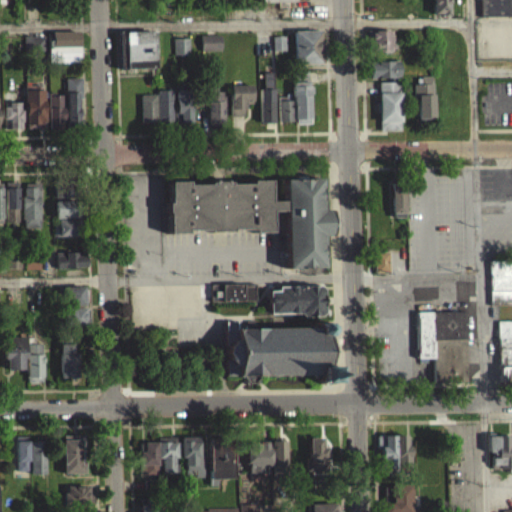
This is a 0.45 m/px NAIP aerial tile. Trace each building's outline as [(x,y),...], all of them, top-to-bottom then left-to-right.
[(295,9),(294,0),(259,0),(260,10),(295,9)] [(370,0),(370,18),(404,17),(403,0),(370,0)] [(430,0),(431,22),(448,22),(447,0),(430,0)] [(511,0),(472,0),(473,6),(478,6),(479,24),(511,23),(511,0)] [(366,30),(391,28),(392,49),(368,50),(366,30)] [(320,30),(322,61),(295,63),(294,31),(320,30)] [(48,31),(48,62),(80,61),(79,31),(48,31)] [(124,32),(154,31),(156,68),(125,69),(124,32)] [(200,33),(201,49),(221,49),(220,33),(200,33)] [(44,35),(44,48),(23,49),(23,35),(44,35)] [(285,35),(286,49),(273,50),(272,36),(285,35)] [(173,37),(174,53),(189,52),(189,36),(173,37)] [(219,42),(199,43),(199,59),(220,58),(219,42)] [(42,44),(22,44),(23,63),(43,62),(42,44)] [(284,58),(284,44),(271,44),(272,59),(284,58)] [(172,62),(188,62),(187,46),(171,46),(172,62)] [(369,60),(398,59),(398,79),(390,79),(390,77),(369,78),(369,60)] [(367,69),(368,87),(397,86),(397,68),(367,69)] [(272,71),(274,121),(260,122),(259,89),(264,88),(264,71),(272,71)] [(431,74),(432,116),(417,117),(417,100),(413,100),(413,83),(416,83),(416,77),(421,77),(421,75),(431,74)] [(65,77),(66,133),(79,133),(79,131),(82,131),(82,119),(79,119),(79,97),(82,97),(81,77),(65,77)] [(293,82),(295,123),(310,123),(309,81),(293,82)] [(379,81),(379,128),(400,128),(399,81),(379,81)] [(208,82),(208,122),(209,122),(209,127),(223,127),(223,104),(225,104),(225,94),(223,94),(223,89),(217,89),(217,82),(208,82)] [(230,84),(231,114),(245,114),(245,102),(252,102),(252,84),(230,84)] [(25,89),(43,88),(44,126),(26,126),(25,89)] [(157,89),(157,120),(173,120),(172,88),(157,89)] [(174,89),(175,128),(192,127),(191,88),(174,89)] [(63,93),(64,125),(61,125),(61,128),(50,129),(49,94),(63,93)] [(156,93),(157,120),(141,121),(140,94),(156,93)] [(278,95),(279,121),(292,120),(291,95),(278,95)] [(5,100),(5,105),(3,105),(3,118),(5,118),(5,127),(21,127),(21,100),(5,100)] [(290,108),(276,108),(277,129),(291,129),(290,108)] [(322,237),(323,269),(286,270),(284,212),(284,202),(283,178),(295,178),(295,173),(306,173),(307,178),(320,177),(321,211),(329,211),(330,237),(322,237)] [(54,180),(82,180),(82,196),(79,196),(79,197),(54,197),(54,180)] [(284,202),(270,202),(269,181),(251,181),(251,185),(229,185),(229,183),(208,183),(208,185),(186,185),(186,182),(169,182),(169,203),(166,204),(166,213),(168,213),(168,234),(186,234),(186,230),(208,230),(208,233),(230,232),(230,230),(252,230),(252,233),(271,233),(271,212),(284,212),(284,202)] [(390,182),(404,181),(404,213),(403,213),(403,217),(393,218),(393,213),(391,213),(390,182)] [(6,182),(6,207),(6,221),(17,221),(17,182),(6,182)] [(40,182),(40,226),(23,226),(23,196),(25,196),(25,187),(34,187),(34,182),(40,182)] [(71,191),(52,192),(53,206),(71,205),(71,191)] [(84,214),(79,215),(79,217),(55,218),(54,201),(79,200),(79,205),(84,205),(84,214)] [(53,226),(76,226),(76,209),(53,208),(53,226)] [(58,219),(84,219),(84,232),(80,232),(80,234),(58,235),(58,219)] [(56,227),(56,243),(77,243),(76,227),(56,227)] [(56,251),(76,251),(76,255),(85,254),(86,266),(77,266),(77,270),(65,270),(65,267),(56,267),(56,251)] [(389,251),(389,271),(374,271),(374,251),(389,251)] [(21,254),(21,266),(7,266),(7,253),(21,254)] [(84,260),(54,261),(55,276),(85,275),(84,260)] [(5,263),(5,276),(21,275),(21,263),(5,263)] [(511,268),(488,269),(489,314),(511,312),(511,329),(496,330),(497,390),(511,389),(511,268)] [(210,284),(255,283),(255,299),(211,300),(210,284)] [(61,286),(62,305),(84,304),(84,301),(88,301),(88,287),(83,287),(83,286),(61,286)] [(269,291),(270,314),(299,314),(303,318),(320,317),(324,313),(322,290),(319,286),(278,287),(278,291),(269,291)] [(208,292),(209,309),(254,309),(253,291),(208,292)] [(62,308),(63,327),(85,326),(85,323),(89,323),(88,307),(62,308)] [(416,311),(464,310),(465,380),(433,380),(433,357),(417,357),(416,311)] [(235,320),(235,328),(316,325),(316,321),(328,321),(328,335),(327,335),(328,365),(332,365),(333,378),(319,378),(319,376),(237,379),(237,375),(226,375),(224,321),(235,320)] [(57,333),(57,344),(60,344),(60,377),(77,377),(77,353),(72,353),(72,343),(70,343),(70,333),(57,333)] [(25,335),(26,357),(23,357),(23,369),(7,370),(7,359),(3,359),(3,336),(25,335)] [(27,336),(27,380),(42,380),(42,341),(38,342),(38,336),(27,336)] [(396,434),(397,472),(410,472),(409,445),(406,445),(406,433),(396,434)] [(62,441),(62,473),(83,473),(83,461),(80,461),(80,452),(84,452),(84,434),(63,435),(63,441),(62,441)] [(394,434),(395,473),(381,473),(380,447),(377,447),(377,434),(394,434)] [(27,435),(28,469),(17,469),(16,435),(27,435)] [(199,436),(199,454),(203,454),(203,476),(195,476),(195,470),(185,470),(184,457),(181,457),(180,436),(199,436)] [(487,436),(508,436),(508,441),(511,441),(511,467),(492,468),(491,452),(488,452),(487,436)] [(209,437),(209,479),(232,478),(232,437),(209,437)] [(309,438),(310,458),(306,458),(306,470),(327,470),(326,448),(325,448),(325,440),(322,440),(322,438),(309,438)] [(176,440),(176,456),(173,456),(173,472),(161,472),(161,457),(158,457),(157,440),(176,440)] [(266,440),(266,451),(269,450),(269,466),(263,466),(263,473),(248,474),(248,466),(248,464),(245,464),(244,453),(247,453),(247,441),(266,440)] [(285,440),(286,473),(272,474),(271,441),(285,440)] [(30,441),(31,474),(44,473),(43,441),(30,441)] [(156,442),(156,473),(138,473),(139,442),(156,442)] [(157,478),(157,487),(144,487),(144,478),(157,478)] [(411,484),(411,511),(383,511),(383,504),(390,503),(390,485),(411,484)] [(66,485),(66,493),(62,493),(62,506),(88,506),(88,504),(92,504),(92,493),(87,493),(87,485),(66,485)] [(154,497),(154,504),(157,505),(157,511),(136,511),(136,509),(139,509),(139,505),(143,505),(144,497),(154,497)] [(240,504),(240,511),(257,511),(257,503),(240,504)]
